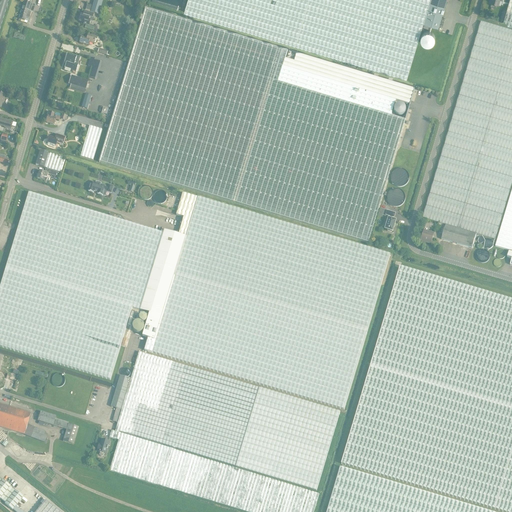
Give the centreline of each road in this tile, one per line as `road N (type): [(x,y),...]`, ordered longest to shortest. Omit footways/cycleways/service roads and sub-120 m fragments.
road 1 (unclassified): [(479,0),(409,244),(511,280)]
road 2 (unclassified): [(0,216),(66,0)]
road 3 (unknown): [(0,390),(94,417),(105,409),(133,333)]
